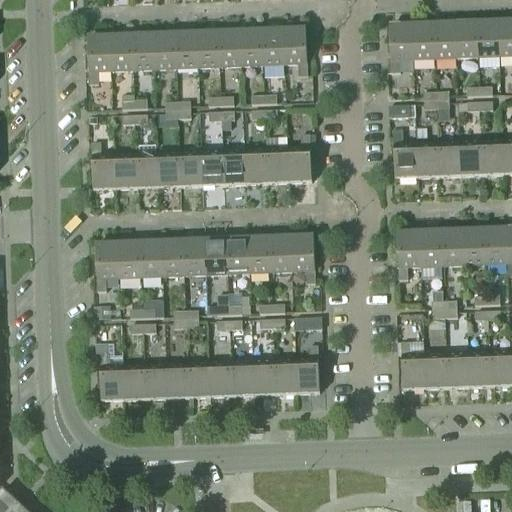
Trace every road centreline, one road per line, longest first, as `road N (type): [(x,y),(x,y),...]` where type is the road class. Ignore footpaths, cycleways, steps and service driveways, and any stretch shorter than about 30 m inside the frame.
road 1 (residential): [(362,455),(355,242),(369,214),(353,187),(348,37),(362,6),(357,0)]
road 2 (tertiary): [(45,228),(38,0)]
road 3 (tertiary): [(55,390),(45,228)]
road 4 (tertiary): [(511,450),(362,455)]
road 5 (tertiary): [(362,455),(216,459)]
road 6 (tertiary): [(55,390),(51,431),(63,460),(81,469),(117,465)]
